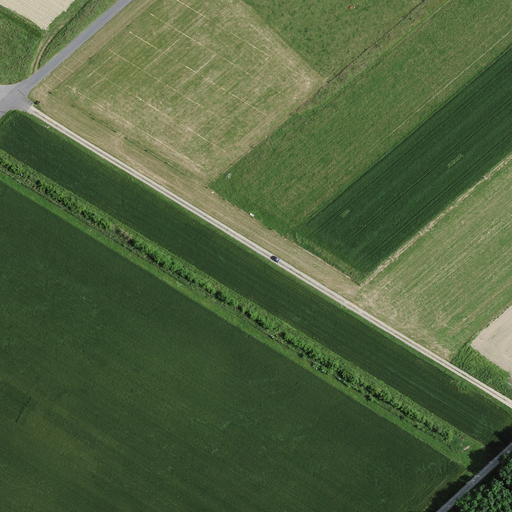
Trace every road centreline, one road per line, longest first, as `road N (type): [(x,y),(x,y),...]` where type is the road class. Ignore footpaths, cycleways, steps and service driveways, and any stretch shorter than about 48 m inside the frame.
road 1 (track): [(0,105),(511,411)]
road 2 (unclassified): [(0,123),(137,0)]
